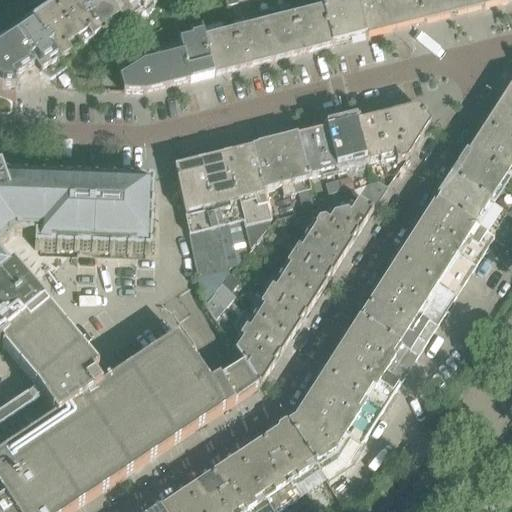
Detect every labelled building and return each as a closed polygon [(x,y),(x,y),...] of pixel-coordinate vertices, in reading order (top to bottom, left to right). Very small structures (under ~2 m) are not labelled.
[(102,37),(75,0),(66,0),(53,9),(81,51),(102,37)] [(161,0),(75,0),(102,37),(103,39),(112,33),(161,0)] [(238,7),(236,0),(224,0),(227,9),(227,10),(238,7)] [(332,50),(318,0),(299,0),(304,17),(293,20),(302,57),(332,50)] [(511,4),(511,0),(318,0),(332,50),(449,20),(511,4)] [(81,51),(53,9),(34,22),(60,63),(61,64),(81,51)] [(302,57),(293,20),(290,11),(262,18),(263,22),(261,22),(272,65),(302,57)] [(213,80),(204,42),(203,37),(196,13),(186,17),(192,39),(189,40),(184,19),(177,22),(174,23),(179,44),(190,85),(213,80)] [(60,63),(34,22),(13,36),(30,60),(41,77),(60,63)] [(272,65),(261,22),(231,30),(232,35),(243,72),(272,65)] [(243,72),(232,35),(204,42),(213,80),(243,72)] [(30,60),(13,36),(0,44),(0,54),(12,72),(30,60)] [(190,85),(179,44),(162,48),(164,56),(115,68),(118,80),(123,96),(145,97),(190,85)] [(0,80),(12,72),(0,54),(0,80)] [(30,60),(12,72),(0,80),(0,90),(1,91),(21,92),(21,89),(41,77),(30,60)] [(99,84),(74,84),(81,94),(100,95),(99,84)] [(511,87),(451,181),(490,205),(507,179),(511,183),(511,87)] [(418,111),(357,126),(366,167),(388,162),(394,160),(396,167),(399,166),(406,163),(430,127),(418,111)] [(357,126),(297,142),(307,183),(337,175),(366,167),(357,126)] [(297,142),(252,153),(260,185),(264,197),(280,192),(283,201),(294,198),(299,217),(315,213),(307,183),(297,142)] [(252,153),(226,159),(233,184),(243,226),(250,254),(263,239),(270,229),(269,225),(271,224),(265,200),(264,197),(260,185),(252,153)] [(226,159),(199,166),(204,186),(225,274),(226,276),(227,275),(246,252),(242,238),(239,227),(243,226),(233,184),(226,159)] [(199,166),(174,172),(175,174),(177,185),(185,219),(194,269),(202,309),(213,298),(221,288),(228,280),(227,275),(226,276),(225,274),(204,186),(199,166)] [(242,367),(210,389),(176,339),(125,374),(100,390),(92,378),(98,373),(48,313),(47,314),(43,310),(45,308),(13,270),(8,273),(0,263),(0,252),(14,240),(2,179),(0,176),(0,511),(77,511),(257,392),(242,367)] [(149,255),(151,185),(2,179),(14,240),(36,240),(36,250),(149,255)] [(474,230),(490,205),(451,181),(435,206),(474,230)] [(337,184),(325,188),(328,198),(341,195),(337,184)] [(342,262),(373,215),(387,191),(378,186),(368,188),(358,205),(350,217),(346,215),(333,218),(328,225),(323,222),(318,223),(314,229),(316,230),(309,240),(342,262)] [(416,362),(474,272),(493,242),(474,230),(435,206),(359,325),(416,362)] [(316,303),(342,262),(309,240),(301,253),(297,251),(286,268),(290,270),(282,282),(316,303)] [(230,278),(222,288),(231,296),(240,286),(230,278)] [(291,342),(316,303),(282,282),(275,293),(271,291),(260,308),(263,310),(256,322),(291,342)] [(213,298),(223,315),(235,301),(221,288),(213,298)] [(213,298),(202,309),(214,326),(223,315),(213,298)] [(259,392),(291,342),(256,322),(249,333),(245,331),(239,340),(243,342),(234,356),(242,367),(257,392),(259,391),(259,392)] [(370,435),(416,362),(359,325),(307,406),(332,424),(330,429),(361,448),(370,454),(378,441),(370,435)] [(361,448),(330,429),(332,424),(307,406),(295,425),(291,427),(322,472),(319,474),(325,484),(348,470),(361,448)] [(325,484),(319,474),(322,472),(291,427),(239,462),(272,511),(283,511),(299,500),(306,496),(325,484)] [(272,511),(239,462),(187,497),(196,511),(272,511)] [(196,511),(187,497),(164,511),(196,511)]
